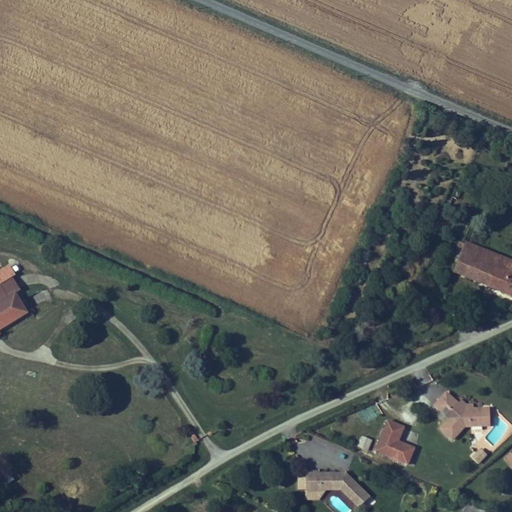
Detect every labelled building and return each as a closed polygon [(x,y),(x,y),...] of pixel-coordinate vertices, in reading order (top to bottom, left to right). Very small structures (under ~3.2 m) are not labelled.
[(489,250),(464,240),(463,242),(459,240),(457,243),(462,245),(453,268),(478,279),(489,250)] [(478,279),(486,282),(498,254),(489,250),(478,279)] [(511,293),(511,262),(510,261),(511,259),(498,254),(486,282),(511,293)] [(0,297),(11,291),(15,288),(14,287),(8,276),(0,280),(0,297)] [(0,323),(22,310),(11,291),(0,297),(0,323)] [(439,394),(446,400),(452,395),(445,388),(439,394)] [(452,395),(446,400),(439,394),(433,401),(447,414),(437,424),(449,435),(463,421),(482,423),(483,406),(473,405),(461,404),(456,399),(452,395)] [(461,404),(473,405),(473,401),(464,401),(459,396),(456,399),(461,404)] [(388,416),(374,449),(404,461),(411,445),(397,439),(404,423),(388,416)] [(361,436),(356,449),(366,453),(372,441),(361,436)] [(478,465),(487,455),(478,448),(469,458),(478,465)] [(511,465),(511,449),(503,457),(511,467),(511,465)] [(317,470),(303,469),(301,485),(315,486),(332,487),(333,486),(337,486),(357,506),(367,495),(347,476),(344,475),(343,478),(338,476),(340,473),(337,472),(317,470)]
